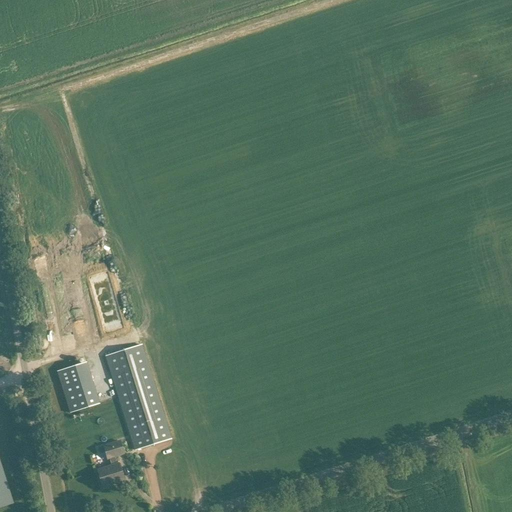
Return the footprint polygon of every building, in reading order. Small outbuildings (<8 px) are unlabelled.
[(91,265),(106,262),(105,255),(89,258),(91,265)] [(141,345),(115,353),(106,356),(135,450),(171,439),(168,430),(141,345)] [(99,404),(86,362),(57,371),(70,413),(99,404)] [(97,470),(102,487),(124,480),(116,456),(124,454),(120,441),(104,446),(107,459),(109,458),(111,466),(97,470)] [(0,508),(14,504),(0,461),(0,508)]
